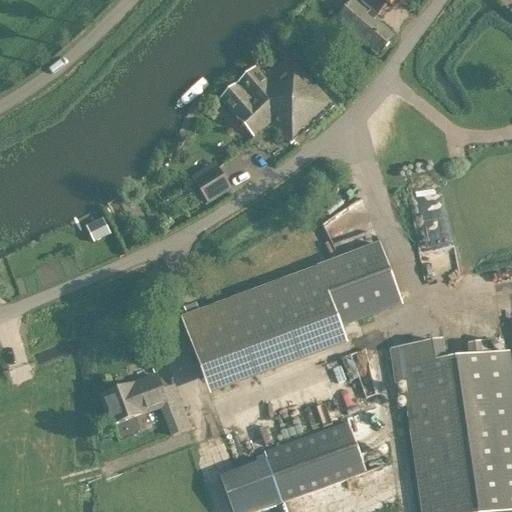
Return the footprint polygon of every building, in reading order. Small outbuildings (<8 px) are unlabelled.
[(364,0),(371,6),(368,9),(357,0),(344,0),(334,14),(376,50),(393,30),(373,13),(384,0),(387,0),(389,1),(390,0),(364,0)] [(331,99),(292,56),(268,78),(254,61),(218,94),(252,132),(268,117),(289,139),(331,99)] [(438,141),(428,145),(435,162),(445,158),(438,141)] [(229,184),(212,157),(191,171),(208,197),(229,184)] [(412,185),(418,246),(445,244),(439,183),(412,185)] [(102,218),(86,226),(92,237),(108,229),(102,218)] [(377,240),(179,314),(200,372),(399,298),(377,240)] [(5,272),(9,289),(29,284),(25,268),(5,272)] [(440,336),(388,343),(393,379),(403,378),(424,511),(484,511),(511,508),(511,410),(503,347),(489,349),(488,336),(466,339),(468,352),(442,356),(440,336)] [(272,391),(226,408),(242,451),(346,413),(322,353),(266,374),(272,391)] [(109,423),(127,416),(159,404),(169,432),(188,425),(172,382),(159,386),(154,372),(98,393),(109,423)] [(346,416),(261,447),(263,454),(219,470),(233,511),(235,511),(280,496),(280,497),(364,466),(346,416)]
